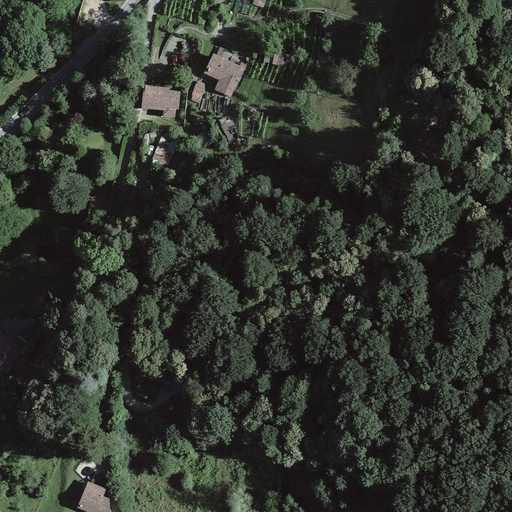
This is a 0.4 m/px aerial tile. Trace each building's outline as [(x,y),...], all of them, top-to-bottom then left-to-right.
[(253,14),(257,0),(244,0),(242,11),(253,14)] [(256,0),(255,8),(266,10),(268,0),(256,0)] [(240,66),(213,54),(203,73),(218,80),(214,90),(231,98),(246,64),(241,62),(240,66)] [(207,85),(197,81),(189,99),(199,104),(207,85)] [(168,88),(145,86),(144,91),(143,91),(142,108),(163,110),(162,117),(175,118),(176,109),(178,110),(180,91),(168,90),(168,88)] [(177,143),(160,137),(151,159),(168,165),(177,143)] [(111,200),(90,197),(88,219),(109,222),(111,200)] [(2,331),(0,332),(0,378),(25,349),(2,331)] [(88,481),(77,508),(86,511),(110,511),(110,499),(104,496),(106,489),(88,481)]
